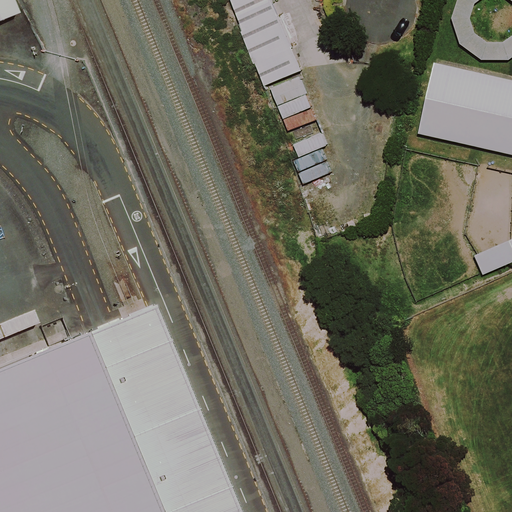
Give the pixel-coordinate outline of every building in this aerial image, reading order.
[(0,0),(0,20),(15,14),(8,0),(0,0)] [(511,0),(458,0),(453,20),(462,44),(482,60),(511,60),(511,58),(511,0)] [(511,156),(511,80),(431,61),(414,133),(511,156)] [(511,260),(511,236),(472,253),(481,273),(511,260)] [(222,511),(140,311),(126,317),(99,328),(0,368),(0,511),(222,511)]
